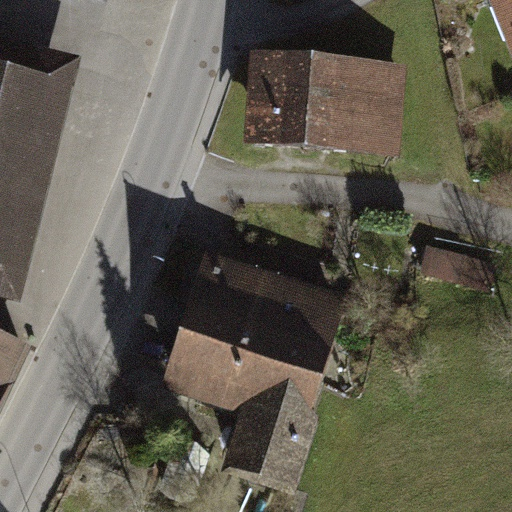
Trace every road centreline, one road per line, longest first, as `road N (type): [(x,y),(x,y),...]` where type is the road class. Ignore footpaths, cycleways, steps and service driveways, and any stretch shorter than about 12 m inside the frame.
road 1 (tertiary): [(207,15),(147,187),(0,497)]
road 2 (residential): [(207,15),(274,23),(333,0)]
